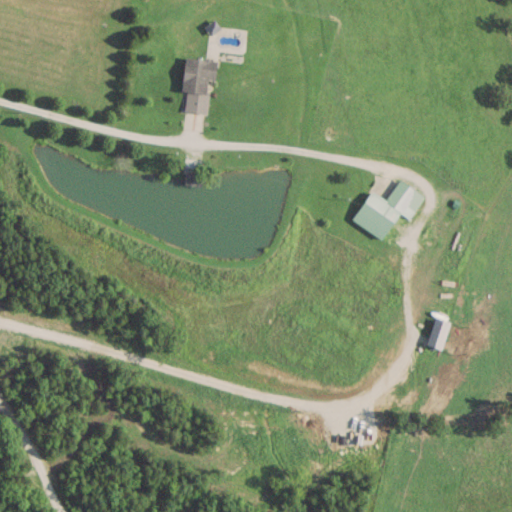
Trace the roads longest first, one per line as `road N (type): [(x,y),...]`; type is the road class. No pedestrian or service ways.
road 1 (residential): [(0,103),(131,138),(369,168),(414,179),(431,204),(408,253),(410,350),(378,392),(352,406),(288,406),(0,325)]
road 2 (residential): [(62,511),(0,403)]
